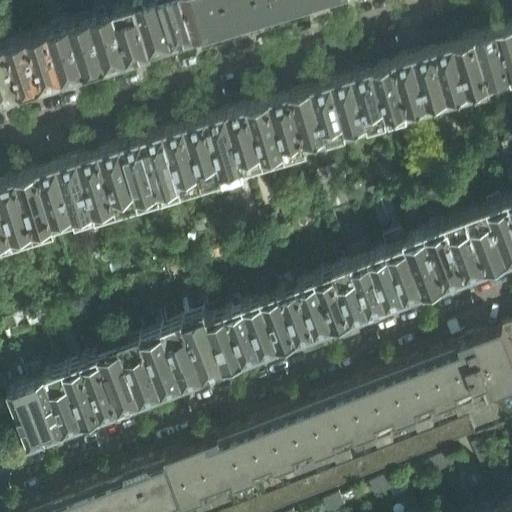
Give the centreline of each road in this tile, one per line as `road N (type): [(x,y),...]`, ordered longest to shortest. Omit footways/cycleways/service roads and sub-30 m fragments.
road 1 (residential): [(511,286),(0,483)]
road 2 (residential): [(434,0),(0,132)]
